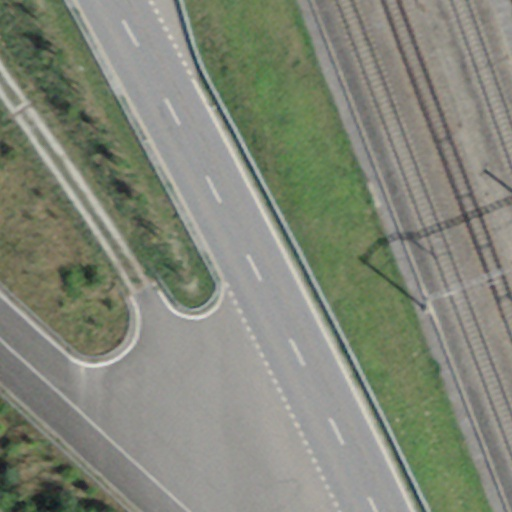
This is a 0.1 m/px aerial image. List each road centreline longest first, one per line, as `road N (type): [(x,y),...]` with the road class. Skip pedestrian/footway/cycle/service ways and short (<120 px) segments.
road 1 (track): [(379,510),(180,344),(0,73)]
road 2 (primary): [(379,511),(259,266),(114,0)]
